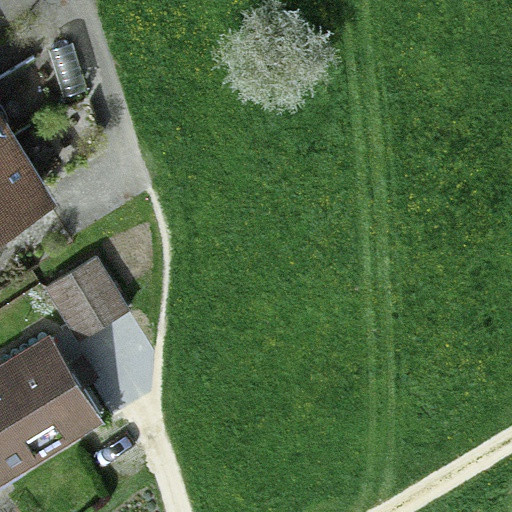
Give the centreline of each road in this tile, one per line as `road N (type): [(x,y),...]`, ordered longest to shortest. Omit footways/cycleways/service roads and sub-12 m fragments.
road 1 (track): [(177,511),(111,361)]
road 2 (residential): [(85,0),(136,155)]
road 3 (track): [(393,511),(511,442)]
